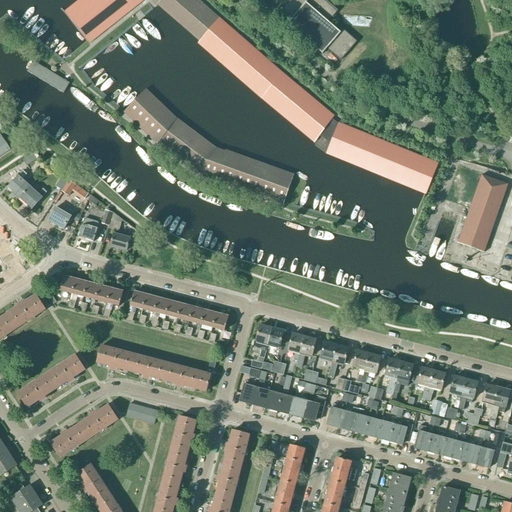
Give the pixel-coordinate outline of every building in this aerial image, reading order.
[(103,33),(110,27),(88,0),(79,0),(78,1),(103,33)] [(88,0),(110,27),(117,22),(99,0),(88,0)] [(99,0),(117,22),(124,17),(110,0),(99,0)] [(110,0),(124,17),(130,11),(121,0),(110,0)] [(121,0),(130,11),(137,6),(132,0),(121,0)] [(168,9),(176,0),(167,0),(163,5),(168,9)] [(173,14),(185,0),(176,0),(168,9),(173,14)] [(178,18),(193,0),(185,0),(173,14),(178,18)] [(183,22),(201,2),(198,0),(193,0),(178,18),(183,22)] [(296,0),(296,1),(294,0),(288,0),(281,9),(292,19),(287,24),(322,55),(327,49),(340,61),(357,42),(343,30),(340,33),(328,23),(338,11),(325,0),(296,0)] [(96,38),(103,33),(78,1),(72,6),(96,38)] [(188,27),(206,6),(201,2),(183,22),(188,27)] [(90,43),(96,38),(72,6),(65,12),(87,41),(90,43)] [(193,31),(211,11),(206,6),(188,27),(193,31)] [(198,35),(216,15),(211,11),(193,31),(198,35)] [(206,36),(221,19),(216,15),(198,35),(203,39),(206,36)] [(211,41),(226,23),(221,19),(206,36),(211,41)] [(216,45),(231,28),(226,23),(211,41),(216,45)] [(221,49),(236,32),(231,28),(216,45),(221,49)] [(226,54),(241,36),(236,32),(221,49),(226,54)] [(231,58),(246,41),(241,36),(226,54),(231,58)] [(236,62),(251,45),(246,41),(231,58),(236,62)] [(241,67),(256,49),(251,45),(236,62),(241,67)] [(246,71),(261,54),(256,49),(241,67),(246,71)] [(254,72),(266,58),(261,54),(246,71),(247,72),(250,69),(254,72)] [(259,76),(271,62),(266,58),(254,72),(259,76)] [(43,65),(33,59),(33,60),(32,61),(25,72),(63,95),(70,83),(71,82),(67,79),(46,66),(43,65)] [(264,81),(276,66),(271,62),(259,76),(264,81)] [(68,68),(63,66),(60,72),(64,75),(68,68)] [(269,85),(281,71),(276,66),(264,81),(269,85)] [(264,101),(286,75),(281,71),(269,85),(271,87),(261,99),(264,101)] [(269,105),(291,79),(286,75),(264,101),(269,105)] [(274,109),(296,84),(291,79),(269,105),(274,109)] [(279,114),(301,88),(296,84),(274,109),(279,114)] [(284,118),(306,92),(301,88),(279,114),(284,118)] [(289,122),(311,97),(306,92),(284,118),(289,122)] [(133,122),(153,99),(147,93),(128,114),(127,116),(133,122)] [(294,126),(316,101),(311,97),(289,122),(294,126)] [(140,129),(159,105),(153,99),(133,122),(140,129)] [(299,130),(321,105),(316,101),(294,126),(299,130)] [(146,135),(165,111),(159,105),(140,129),(146,135)] [(304,135),(326,109),(321,105),(299,130),(304,135)] [(309,139),(331,114),(326,109),(304,135),(309,139)] [(153,142),(171,117),(165,111),(146,135),(153,142)] [(320,137),(330,124),(335,117),(331,114),(309,139),(315,144),(320,137)] [(160,147),(178,122),(171,117),(153,142),(160,147)] [(168,153),(185,127),(178,122),(160,147),(168,153)] [(335,156),(347,127),(338,123),(337,127),(330,144),(327,153),(335,156)] [(330,144),(337,127),(330,124),(320,137),(330,144)] [(175,158),(192,132),(185,127),(168,153),(175,158)] [(344,160),(355,130),(347,127),(335,156),(344,160)] [(352,163),(363,133),(355,130),(344,160),(352,163)] [(182,164),(198,138),(192,132),(175,158),(182,164)] [(360,167),(372,137),(363,133),(352,163),(360,167)] [(0,156),(10,150),(0,135),(0,156)] [(368,170),(380,140),(372,137),(360,167),(368,170)] [(189,169),(205,143),(198,138),(182,164),(189,169)] [(376,174),(388,144),(380,140),(368,170),(376,174)] [(197,175),(212,148),(211,147),(205,143),(189,169),(197,175)] [(385,177),(396,147),(388,144),(376,174),(385,177)] [(393,181),(405,150),(396,147),(385,177),(393,181)] [(205,178),(220,151),(212,148),(197,175),(205,178)] [(401,184),(413,154),(405,150),(393,181),(401,184)] [(214,181),(228,154),(220,151),(205,178),(214,181)] [(26,166),(36,160),(33,154),(23,160),(26,166)] [(223,184),(237,156),(228,154),(214,181),(223,184)] [(409,188),(421,157),(413,154),(401,184),(409,188)] [(231,187),(245,159),(237,156),(223,184),(231,187)] [(417,191),(430,161),(421,157),(409,188),(417,191)] [(240,190),(253,162),(245,159),(231,187),(240,190)] [(430,161),(417,191),(424,194),(425,194),(425,195),(438,164),(430,161)] [(248,193),(261,165),(253,162),(240,190),(248,193)] [(257,196),(269,168),(262,166),(261,165),(248,193),(257,196)] [(266,199),(277,170),(269,168),(257,196),(266,199)] [(274,202),(285,173),(277,170),(266,199),(274,202)] [(19,199),(30,187),(22,180),(27,175),(23,171),(18,176),(7,188),(19,199)] [(285,173),(274,202),(283,206),(294,175),(285,173)] [(481,175),(457,244),(484,253),(508,185),(481,175)] [(62,190),(68,180),(63,176),(56,186),(62,190)] [(68,180),(62,190),(68,194),(74,184),(68,180)] [(30,187),(19,199),(32,210),(42,198),(47,193),(43,189),(38,194),(30,187)] [(85,202),(90,196),(82,190),(77,196),(85,202)] [(71,217),(74,212),(67,208),(64,213),(55,208),(48,221),(63,230),(67,223),(69,224),(72,219),(70,218),(71,217)] [(108,226),(112,213),(105,210),(101,224),(108,226)] [(97,229),(98,225),(97,223),(84,219),(82,226),(78,237),(93,242),(98,229),(97,229)] [(123,228),(124,225),(111,221),(109,229),(119,231),(120,227),(123,228)] [(126,251),(130,239),(113,234),(110,247),(126,251)] [(72,294),(76,280),(64,277),(60,291),(72,294)] [(84,298),(87,283),(76,280),(72,294),(84,298)] [(95,301),(99,286),(87,283),(84,298),(95,301)] [(107,304),(111,289),(99,286),(95,301),(107,304)] [(111,289),(107,304),(119,307),(123,293),(111,289)] [(142,310),(146,296),(134,292),(130,307),(129,312),(127,320),(132,321),(134,314),(135,315),(136,308),(142,310)] [(35,295),(7,314),(17,329),(45,310),(35,295)] [(52,306),(56,303),(53,296),(48,299),(52,306)] [(154,313),(158,299),(146,296),(142,310),(154,313)] [(166,316),(169,302),(158,299),(154,313),(166,316)] [(177,319),(181,305),(169,302),(166,316),(177,319)] [(189,322),(193,308),(181,305),(177,319),(189,322)] [(201,325),(204,311),(193,308),(189,322),(201,325)] [(212,328),(216,314),(204,311),(201,325),(212,328)] [(0,340),(17,329),(7,314),(0,318),(0,340)] [(216,314),(212,328),(224,332),(228,317),(216,314)] [(267,347),(272,329),(260,326),(256,341),(254,340),(252,346),(253,346),(262,350),(260,357),(264,358),(268,347),(267,347)] [(267,347),(268,347),(272,348),(272,346),(279,348),(284,332),(272,329),(267,347)] [(298,362),(304,338),(292,334),(288,350),(295,352),(293,361),(298,362)] [(304,338),(298,362),(296,367),(301,368),(305,354),(312,356),(316,341),(304,338)] [(332,364),(337,346),(325,343),(320,359),(328,360),(327,362),(331,364),(332,364)] [(133,373),(138,356),(101,346),(97,363),(133,373)] [(332,364),(331,364),(328,378),(333,379),(337,363),(344,365),(348,349),(337,346),(332,364)] [(361,383),(369,355),(357,351),(353,367),(360,369),(359,371),(360,371),(357,382),(361,383)] [(85,370),(75,355),(46,374),(56,389),(85,370)] [(369,355),(361,383),(365,384),(368,373),(369,373),(369,371),(376,373),(381,358),(369,355)] [(169,383),(174,365),(138,356),(133,373),(169,383)] [(393,391),(401,363),(389,360),(385,376),(392,377),(392,379),(391,383),(391,384),(389,390),(393,391)] [(261,369),(263,364),(253,361),(251,367),(261,369)] [(277,374),(280,363),(274,362),(272,372),(277,374)] [(8,375),(14,371),(9,363),(3,367),(8,375)] [(280,363),(277,374),(284,375),(286,365),(280,363)] [(399,386),(401,385),(407,387),(413,366),(401,363),(393,391),(398,393),(399,386)] [(197,390),(201,372),(174,365),(169,383),(197,390)] [(425,400),(433,372),(422,368),(417,384),(425,386),(423,392),(424,392),(422,399),(425,400)] [(259,379),(261,372),(250,369),(248,376),(259,379)] [(310,382),(312,372),(307,370),(304,381),(310,382)] [(201,372),(197,390),(206,392),(210,375),(201,372)] [(312,372),(310,382),(316,384),(318,373),(312,372)] [(433,372),(425,400),(430,401),(432,394),(434,388),(441,390),(445,375),(433,372)] [(56,389),(46,374),(17,393),(27,408),(56,389)] [(286,379),(284,386),(296,390),(298,380),(286,377),(286,379)] [(458,409),(466,380),(454,377),(450,393),(456,394),(455,401),(456,401),(454,408),(458,409)] [(342,391),(345,380),(338,379),(336,389),(342,391)] [(345,380),(342,391),(348,393),(351,382),(345,380)] [(466,380),(458,409),(462,410),(466,397),(473,399),(478,383),(466,380)] [(252,405),(257,388),(250,386),(251,383),(246,381),(245,385),(244,385),(240,401),(252,405)] [(490,417),(498,389),(486,386),(482,401),(482,403),(488,405),(487,409),(488,409),(486,416),(490,417)] [(374,399),(377,389),(371,387),(368,398),(374,399)] [(265,408),(269,392),(257,388),(252,405),(265,408)] [(377,389),(374,399),(381,401),(383,390),(377,389)] [(498,389),(490,417),(491,417),(488,427),(493,428),(497,414),(503,416),(508,400),(509,401),(511,392),(510,392),(498,389)] [(277,412),(281,395),(269,392),(265,408),(277,412)] [(302,418),(306,402),(299,399),(300,394),(296,392),(294,398),(290,415),(302,418)] [(290,415),(294,398),(281,395),(277,412),(290,415)] [(348,395),(346,402),(345,408),(350,409),(352,404),(354,397),(348,395)] [(415,399),(409,397),(407,405),(407,407),(412,408),(415,399)] [(306,402),(302,418),(315,422),(316,418),(321,419),(325,402),(317,400),(316,404),(306,402)] [(438,416),(442,402),(433,400),(430,414),(438,416)] [(445,415),(447,405),(442,403),(439,414),(445,415)] [(154,425),(158,412),(130,404),(126,417),(154,425)] [(340,428),(344,412),(337,410),(338,406),(333,404),(332,408),(331,408),(327,425),(340,428)] [(118,421),(108,405),(79,424),(89,440),(118,421)] [(365,435),(369,418),(362,416),(364,410),(358,408),(356,415),(352,432),(365,435)] [(473,415),(471,425),(477,427),(480,416),(481,417),(483,410),(476,409),(474,415),(473,415)] [(356,415),(344,412),(340,428),(352,432),(356,415)] [(471,425),(473,415),(468,413),(465,423),(471,425)] [(377,438),(381,422),(381,421),(382,417),(377,415),(376,420),(369,418),(365,435),(377,438)] [(171,449),(188,453),(196,422),(179,417),(171,449)] [(389,442),(394,425),(381,422),(377,438),(389,442)] [(394,425),(389,442),(402,445),(403,441),(408,443),(413,426),(404,423),(403,428),(394,425)] [(89,440),(79,424),(50,443),(60,458),(89,440)] [(427,452),(431,435),(424,433),(425,429),(420,428),(420,432),(419,432),(414,448),(427,452)] [(224,463),(241,467),(249,435),(232,431),(224,463)] [(439,455),(444,438),(445,433),(440,432),(438,437),(431,435),(427,452),(439,455)] [(499,447),(499,446),(502,436),(496,435),(493,445),(499,447)] [(452,458),(456,442),(444,438),(439,455),(452,458)] [(477,465),(481,448),(474,446),(475,441),(470,440),(468,445),(464,462),(477,465)] [(468,445),(456,442),(452,458),(464,462),(468,445)] [(0,476),(15,467),(0,443),(0,476)] [(511,456),(511,445),(503,443),(500,453),(506,455),(511,456)] [(294,459),(297,448),(290,446),(287,457),(294,459)] [(294,459),(302,461),(305,450),(297,448),(294,459)] [(481,448),(477,465),(489,468),(494,452),(481,448)] [(180,485),(188,453),(171,449),(162,480),(180,485)] [(502,469),(506,455),(500,453),(496,467),(502,469)] [(302,461),(294,459),(287,457),(280,481),(295,485),(298,476),(299,477),(300,472),(299,472),(302,461)] [(330,482),(345,486),(346,481),(354,483),(357,471),(350,469),(351,463),(336,459),(334,468),(332,468),(331,472),(333,473),(330,482)] [(264,494),(272,462),(267,461),(259,492),(264,494)] [(232,499),(241,467),(224,463),(215,495),(232,499)] [(95,504),(110,494),(91,465),(76,475),(95,504)] [(377,486),(381,472),(374,470),(370,484),(377,486)] [(359,489),(365,491),(369,475),(363,474),(359,489)] [(399,488),(402,477),(393,474),(390,486),(399,488)] [(399,488),(408,490),(411,479),(402,477),(399,488)] [(172,511),(180,485),(162,480),(154,511),(172,511)] [(293,494),(295,485),(280,481),(274,504),(289,508),(292,499),(293,499),(294,495),(293,494)] [(339,508),(345,486),(330,482),(328,491),(326,490),(325,495),(327,495),(324,504),(339,508)] [(18,507),(35,496),(29,487),(25,490),(22,485),(11,491),(15,496),(12,498),(18,507)] [(401,511),(408,490),(399,488),(390,486),(383,511),(401,511)] [(435,511),(454,511),(460,492),(442,487),(435,511)] [(372,505),(376,490),(369,488),(365,503),(372,505)] [(361,506),(365,491),(359,489),(355,505),(361,506)] [(100,511),(121,511),(110,494),(95,504),(100,511)] [(228,511),(232,499),(215,495),(210,511),(228,511)] [(474,511),(478,496),(472,495),(468,510),(474,511)] [(35,496),(18,507),(21,511),(39,511),(37,508),(41,506),(35,496)] [(485,509),(488,498),(482,497),(479,508),(485,509)] [(509,511),(511,505),(504,503),(501,511),(509,511)]
